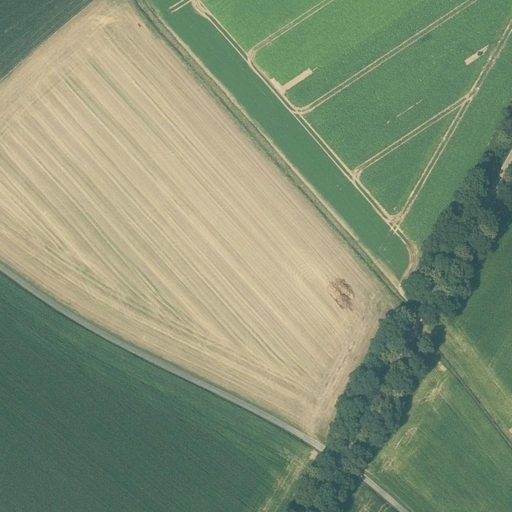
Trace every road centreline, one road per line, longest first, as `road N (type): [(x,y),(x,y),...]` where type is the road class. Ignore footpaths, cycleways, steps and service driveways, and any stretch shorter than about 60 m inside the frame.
road 1 (track): [(341,459),(92,322),(0,260)]
road 2 (track): [(341,459),(511,152)]
